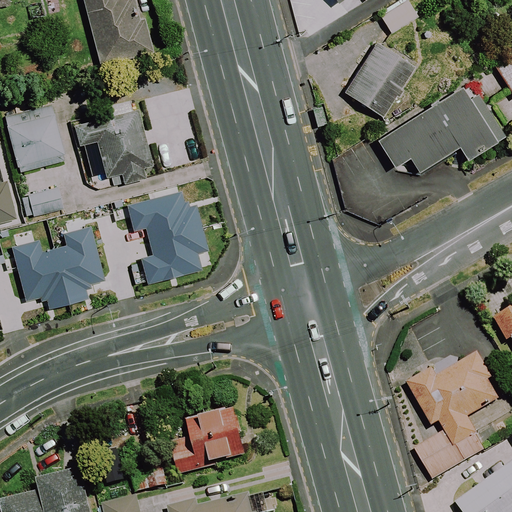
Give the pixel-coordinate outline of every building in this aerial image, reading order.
[(84,0),(98,65),(155,53),(148,20),(138,22),(133,0),(84,0)] [(419,17),(408,0),(406,0),(381,16),(392,34),(419,17)] [(417,66),(380,42),(346,94),(383,118),(417,66)] [(511,57),(496,67),(511,92),(511,57)] [(483,93),(474,99),(466,87),(378,141),(395,169),(411,159),(419,173),(459,149),(467,161),(509,135),(483,93)] [(68,160),(52,100),(4,113),(20,172),(68,160)] [(146,146),(136,100),(113,105),(115,117),(75,125),(80,148),(98,144),(105,178),(122,175),(125,185),(158,179),(151,145),(146,146)] [(4,197),(0,178),(0,224),(16,220),(10,195),(4,197)] [(65,209),(59,188),(24,198),(29,218),(65,209)] [(202,248),(196,219),(171,224),(177,254),(202,248)] [(92,303),(162,285),(156,262),(171,258),(162,225),(84,246),(88,264),(82,265),(92,303)] [(0,290),(3,301),(24,295),(29,313),(73,301),(61,259),(17,270),(14,256),(0,259),(0,290)] [(511,310),(496,320),(509,343),(511,341),(511,310)] [(502,398),(477,353),(458,363),(455,357),(408,383),(433,427),(441,423),(446,432),(416,449),(434,481),(486,452),(467,418),(502,398)] [(253,454),(240,407),(188,422),(192,437),(170,443),(179,474),(253,454)] [(130,466),(136,493),(165,485),(158,459),(130,466)] [(511,511),(511,463),(456,503),(462,511),(511,511)] [(90,511),(80,472),(40,482),(43,492),(1,503),(3,511),(90,511)] [(263,511),(258,493),(181,511),(263,511)] [(143,511),(139,496),(104,505),(106,511),(143,511)]
